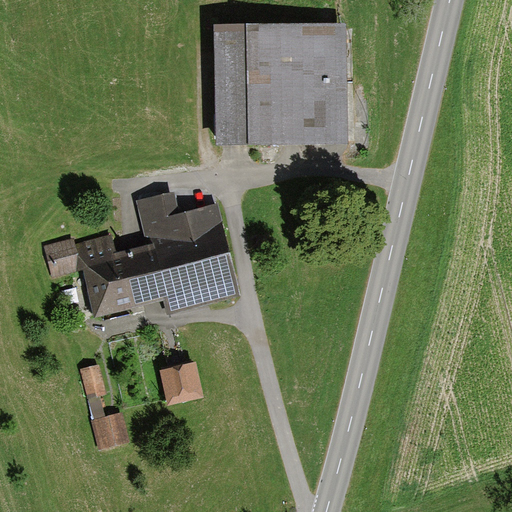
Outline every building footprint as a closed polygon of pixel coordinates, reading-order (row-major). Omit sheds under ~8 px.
[(340,14),(215,15),(216,132),(341,130),(340,14)] [(82,272),(95,322),(164,305),(168,317),(241,299),(218,207),(181,216),(175,193),(136,204),(146,243),(116,250),(113,237),(76,246),(74,240),(44,248),(52,280),(82,272)] [(104,366),(84,368),(88,398),(107,396),(104,366)] [(163,373),(167,405),(204,401),(200,369),(163,373)] [(124,414),(94,423),(102,451),(132,443),(124,414)]
